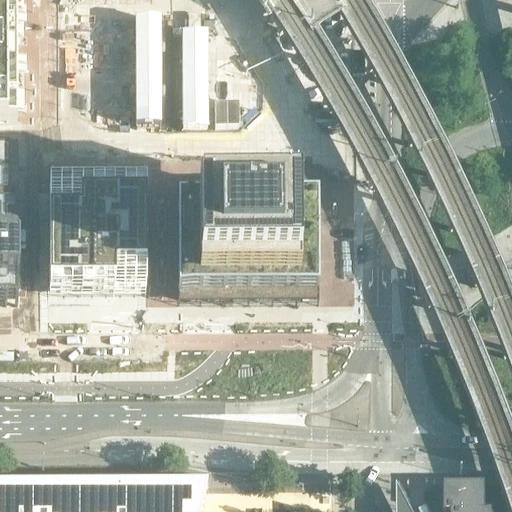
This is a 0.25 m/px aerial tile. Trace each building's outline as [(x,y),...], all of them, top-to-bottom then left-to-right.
[(255,0),(270,21),(274,28),(317,0),(255,0)] [(0,4),(0,308),(11,309),(11,162),(0,161),(0,129),(11,129),(11,5),(0,4)] [(201,34),(202,15),(191,14),(190,33),(201,34)] [(210,131),(209,35),(183,35),(184,131),(210,131)] [(144,189),(48,189),(48,293),(144,293),(144,189)] [(317,195),(176,195),(177,301),(317,301),(317,195)] [(482,511),(482,488),(441,488),(441,509),(434,511),(406,511),(394,489),(394,511),(482,511)] [(201,511),(206,490),(0,490),(0,511),(201,511)]
